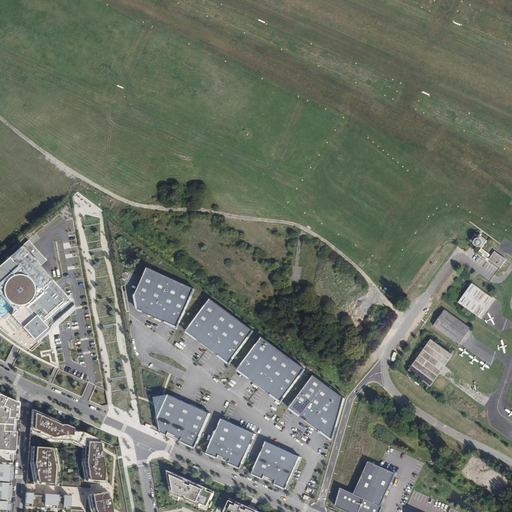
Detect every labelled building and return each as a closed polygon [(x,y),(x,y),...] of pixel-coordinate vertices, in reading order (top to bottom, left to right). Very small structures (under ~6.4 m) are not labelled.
[(477,237),(474,234),(470,240),(474,243),(480,248),(486,240),(479,235),(477,237)] [(51,324),(73,305),(66,296),(57,286),(40,266),(46,260),(28,240),(0,265),(0,328),(1,330),(21,344),(29,350),(37,343),(34,340),(51,324)] [(506,260),(494,251),(488,259),(500,267),(506,260)] [(139,311),(177,326),(194,287),(148,266),(135,294),(139,311)] [(472,283),(458,303),(479,317),(485,308),(492,297),(472,283)] [(211,299),(187,332),(192,336),(202,344),(208,348),(214,352),(225,360),(230,364),(254,331),(211,299)] [(444,311),(434,326),(462,344),(466,338),(470,333),(472,330),(444,311)] [(263,337),(238,370),(243,374),(254,382),(260,386),(265,390),(276,398),(282,402),(306,369),(263,337)] [(414,374),(430,385),(438,373),(444,365),(452,355),(430,339),(408,370),(414,374)] [(310,372),(285,404),(289,407),(295,412),(306,420),(312,424),(318,429),(331,438),(343,395),(310,372)] [(0,453),(13,454),(15,435),(16,411),(17,402),(0,394),(0,453)] [(161,433),(195,449),(200,437),(203,431),(211,414),(204,411),(198,408),(191,405),(179,399),(173,397),(169,395),(158,399),(158,419),(161,433)] [(28,462),(26,484),(88,488),(91,488),(90,484),(98,482),(107,483),(99,440),(66,425),(59,422),(52,419),(32,410),(28,462)] [(212,442),(206,454),(240,469),(246,457),(248,452),(256,434),(239,426),(230,422),(224,420),(222,419),(214,436),(212,442)] [(257,462),(252,474),(286,490),(301,457),(276,446),(267,442),(260,457),(257,462)] [(341,488),(335,507),(346,511),(380,511),(383,507),(381,506),(396,474),(369,462),(354,494),(341,488)] [(12,467),(12,466),(0,464),(0,509),(10,511),(10,501),(11,482),(12,467)] [(212,509),(218,496),(211,493),(212,491),(201,486),(170,472),(171,475),(172,475),(177,500),(183,503),(184,499),(204,508),(205,506),(212,509)] [(112,511),(111,505),(109,505),(109,504),(111,503),(109,491),(98,493),(89,495),(92,511),(112,511)] [(32,493),(26,493),(25,506),(69,510),(70,496),(59,495),(59,501),(57,501),(57,495),(45,494),(44,500),(43,500),(43,494),(34,493),(33,500),(32,500),(32,493)] [(230,511),(259,511),(251,508),(235,501),(230,511)]
